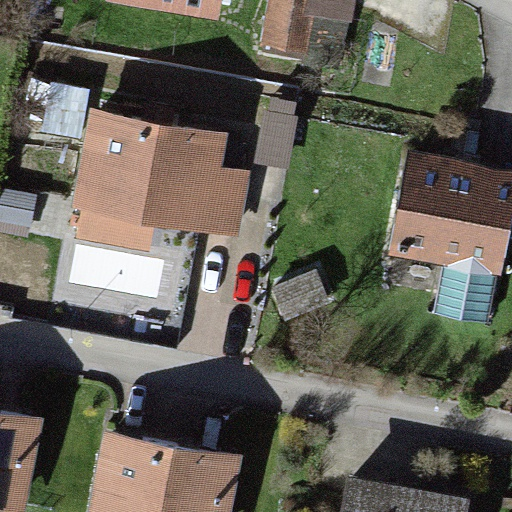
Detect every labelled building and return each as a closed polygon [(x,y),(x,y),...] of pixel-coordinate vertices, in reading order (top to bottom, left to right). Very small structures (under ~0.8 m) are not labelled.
[(298,0),(257,0),(253,25),(292,33),(298,0)] [(222,122),(75,92),(55,188),(226,223),(238,164),(215,159),(222,122)] [(510,170),(401,152),(386,239),(495,257),(510,170)] [(36,407),(0,399),(0,493),(17,497),(36,407)] [(217,511),(232,443),(100,416),(81,510),(89,511),(217,511)] [(475,511),(478,500),(347,473),(338,511),(475,511)]
